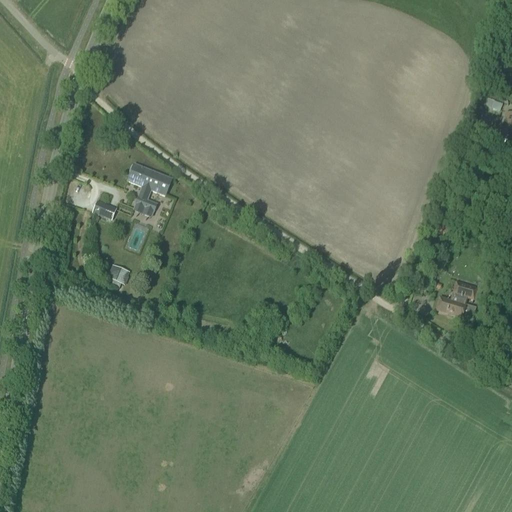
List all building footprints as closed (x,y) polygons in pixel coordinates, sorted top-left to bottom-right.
[(485,98),(483,106),(500,112),(502,104),(485,98)] [(497,140),(511,145),(511,144),(511,117),(506,115),(497,140)] [(480,140),(484,130),(475,127),(472,137),(480,140)] [(164,197),(171,181),(134,166),(133,167),(132,166),(129,173),(130,174),(127,182),(142,188),(135,206),(153,213),(156,206),(146,202),(151,191),(164,197)] [(109,207),(104,219),(111,222),(111,221),(116,210),(109,207)] [(463,235),(440,224),(434,237),(446,242),(449,236),(453,238),(452,240),(459,244),(463,235)] [(113,266),(108,279),(126,285),(131,272),(113,266)] [(110,280),(108,284),(121,289),(123,286),(110,280)] [(435,311),(461,319),(465,307),(463,306),(465,299),(473,301),(477,290),(456,284),(450,302),(439,299),(435,311)]
